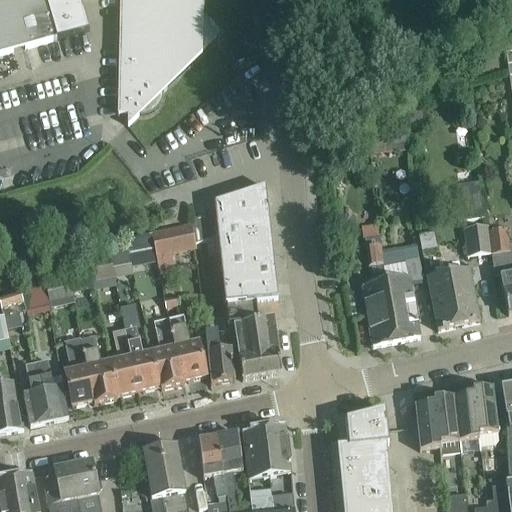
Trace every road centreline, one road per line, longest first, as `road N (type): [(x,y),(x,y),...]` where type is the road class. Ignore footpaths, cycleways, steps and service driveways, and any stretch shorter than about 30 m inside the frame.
road 1 (unclassified): [(311,396),(286,109),(266,0)]
road 2 (residential): [(0,461),(311,396)]
road 3 (residential): [(311,396),(511,347)]
road 4 (track): [(0,266),(158,202)]
